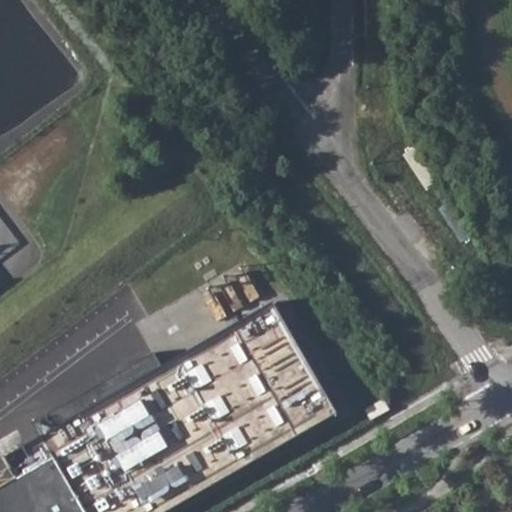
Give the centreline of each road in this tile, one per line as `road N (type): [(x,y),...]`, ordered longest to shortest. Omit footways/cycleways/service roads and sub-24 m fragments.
road 1 (residential): [(503,395),(301,127)]
road 2 (residential): [(300,511),(503,395)]
road 3 (residential): [(301,127),(199,0)]
road 4 (residential): [(301,127),(337,85),(341,0)]
